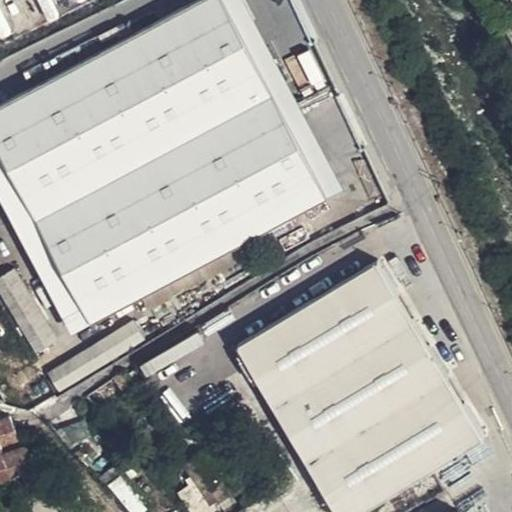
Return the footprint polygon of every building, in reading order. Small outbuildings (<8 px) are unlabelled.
[(36,217),(272,92),(222,0),(194,0),(0,103),(0,147),(18,182),(36,217)] [(496,5),(503,17),(510,13),(502,1),(496,5)] [(511,26),(497,36),(509,59),(511,57),(511,26)] [(328,198),(272,92),(36,217),(92,323),(265,231),(270,239),(292,227),(288,219),(328,198)] [(202,329),(325,511),(511,511),(511,495),(484,437),(362,231),(202,329)] [(17,263),(0,273),(0,286),(37,349),(60,335),(17,263)] [(57,398),(74,388),(59,367),(45,378),(55,395),(57,398)] [(36,407),(52,396),(37,370),(19,379),(36,407)] [(132,384),(122,372),(114,378),(124,391),(132,384)] [(112,398),(102,386),(86,397),(96,409),(112,398)] [(234,398),(221,407),(231,420),(243,412),(234,398)] [(89,435),(68,410),(50,424),(72,451),(89,435)] [(243,412),(231,420),(240,433),(253,425),(243,412)] [(20,448),(8,418),(0,421),(0,441),(2,448),(4,450),(5,454),(20,448)] [(27,445),(20,448),(5,454),(1,456),(13,477),(22,473),(37,467),(27,445)] [(121,474),(140,459),(132,449),(114,465),(121,474)] [(0,482),(13,477),(1,456),(0,455),(0,482)] [(202,456),(186,466),(199,487),(194,491),(206,507),(228,492),(202,456)] [(199,487),(186,466),(180,470),(194,491),(199,487)] [(29,486),(42,479),(37,467),(22,473),(29,486)] [(55,511),(39,492),(29,501),(37,511),(55,511)]
